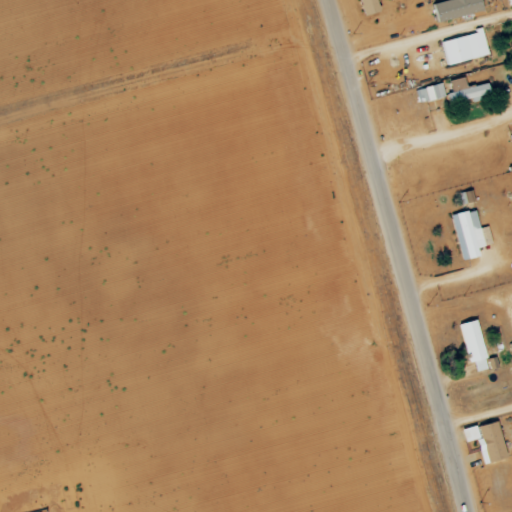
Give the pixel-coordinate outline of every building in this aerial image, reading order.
[(356,0),(362,17),(378,12),(374,0),(356,0)] [(449,0),(430,5),(434,23),(480,12),(477,0),(449,0)] [(446,66),(486,55),(480,31),(439,42),(446,66)] [(448,82),(450,93),(445,95),(447,105),(487,95),(485,84),(464,88),(462,78),(448,82)] [(417,105),(443,97),(440,84),(413,91),(417,105)] [(475,249),(481,247),(472,210),(448,216),(459,261),(477,257),(475,249)] [(457,324),(465,363),(483,359),(475,320),(457,324)] [(484,370),(483,360),(471,361),(472,372),(484,370)] [(485,463),(504,458),(494,422),(475,427),(485,463)] [(477,439),(474,426),(459,430),(462,443),(477,439)]
